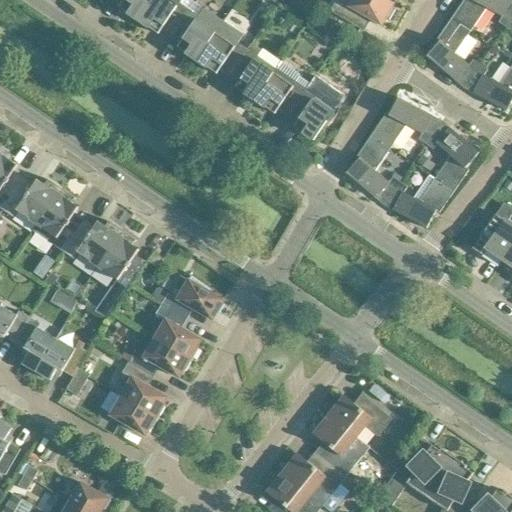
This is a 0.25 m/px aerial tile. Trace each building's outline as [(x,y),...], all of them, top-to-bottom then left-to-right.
[(139,21),(153,0),(115,0),(121,4),(119,8),(139,21)] [(170,38),(189,10),(180,3),(182,0),(153,0),(139,21),(158,35),(161,31),(170,38)] [(382,27),(395,4),(387,0),(337,0),(330,12),(364,32),(371,20),(382,27)] [(464,0),(452,18),(471,32),(486,9),(502,17),(499,23),(506,28),(511,19),(511,1),(511,0),(464,0)] [(197,61),(224,22),(204,8),(199,16),(189,10),(170,38),(180,44),(177,48),(197,61)] [(456,54),(471,32),(452,18),(437,40),(440,42),(427,57),(456,82),(457,80),(466,86),(480,65),(473,60),(469,66),(456,54)] [(229,78),(251,45),(247,50),(238,43),(244,35),(224,22),(197,61),(217,75),(219,71),(229,78)] [(255,101),(277,70),(281,63),(263,50),(261,52),(251,45),(229,78),(238,84),(235,88),(255,101)] [(287,117),(306,90),(311,82),(310,81),(308,84),(299,77),(300,76),(281,63),(277,70),(255,101),(275,115),(277,111),(287,117)] [(511,66),(500,84),(484,76),(488,70),(480,65),(466,86),(475,92),(474,94),(507,112),(511,103),(511,66)] [(311,82),(306,90),(287,117),(296,124),(294,128),(310,138),(314,141),(340,103),(311,82)] [(386,114),(372,136),(391,149),(406,126),(422,134),(419,140),(426,145),(440,124),(431,118),(432,116),(399,98),(390,116),(386,114)] [(449,130),(440,124),(426,145),(433,150),(437,145),(450,156),(435,179),(454,192),(469,171),(466,168),(479,153),(451,129),(449,130)] [(375,171),(391,149),(372,136),(357,157),(360,159),(347,174),(375,199),(377,197),(386,203),(400,182),(393,177),(389,183),(375,171)] [(24,178),(14,172),(18,166),(11,162),(13,158),(14,158),(15,157),(1,147),(0,148),(0,208),(2,210),(24,178)] [(61,189),(47,180),(46,181),(47,181),(45,185),(38,180),(34,185),(24,178),(2,210),(13,218),(17,212),(37,225),(61,189)] [(440,214),(454,192),(435,179),(420,202),(404,193),(407,187),(400,182),(386,203),(395,210),(394,211),(427,229),(436,212),(440,214)] [(85,220),(75,213),(78,208),(72,203),(74,200),(75,200),(76,199),(61,189),(37,225),(33,231),(63,252),(85,220)] [(500,266),(511,247),(511,225),(496,215),(473,249),(482,256),(483,254),(500,266)] [(122,231),(108,222),(107,223),(108,223),(105,227),(98,222),(95,227),(85,220),(63,252),(74,260),(78,253),(97,267),(122,231)] [(136,255),(139,250),(132,246),(135,242),(136,242),(136,241),(122,231),(97,267),(117,280),(113,287),(124,295),(147,263),(136,255)] [(511,247),(500,266),(511,273),(511,247)] [(164,259),(154,253),(148,262),(157,269),(164,259)] [(51,273),(45,282),(52,286),(57,278),(51,273)] [(162,305),(184,317),(190,307),(213,321),(217,313),(219,314),(225,305),(223,303),(224,301),(210,293),(211,291),(213,292),(213,291),(190,275),(189,276),(191,277),(177,299),(168,294),(162,305)] [(68,297),(61,308),(71,314),(78,302),(75,301),(68,297)] [(15,344),(30,318),(19,311),(16,316),(0,305),(0,341),(2,343),(5,338),(15,344)] [(184,317),(162,305),(156,315),(166,321),(155,339),(192,361),(199,349),(197,348),(201,340),(178,327),(184,317)] [(37,373),(56,339),(38,328),(41,324),(30,318),(15,344),(25,349),(22,354),(27,357),(22,364),(37,373)] [(88,352),(82,349),(85,344),(61,330),(56,339),(37,373),(51,381),(55,374),(60,377),(63,372),(73,378),(79,368),(88,352)] [(192,361),(155,339),(146,334),(140,344),(139,344),(133,354),(129,362),(150,375),(156,365),(179,378),(184,371),(186,372),(192,361)] [(150,375),(129,362),(118,380),(128,386),(122,397),(159,419),(165,407),(163,406),(168,398),(144,385),(150,375)] [(90,375),(79,368),(73,378),(66,390),(78,397),(88,379),(90,375)] [(344,396),(329,416),(357,438),(365,428),(378,438),(393,419),(369,400),(368,402),(369,401),(373,404),(366,414),(344,396)] [(122,397),(111,416),(146,436),(150,429),(152,430),(159,419),(122,397)] [(357,438),(329,416),(313,435),(335,452),(327,462),(353,483),(358,476),(352,471),(361,459),(349,449),(357,438)] [(12,429),(0,422),(0,472),(6,476),(21,450),(10,444),(13,439),(8,436),(12,429)] [(462,503),(470,484),(467,483),(474,474),(466,468),(467,466),(441,449),(440,451),(432,446),(426,455),(424,452),(409,467),(407,465),(390,490),(386,487),(376,502),(390,510),(407,484),(443,508),(440,511),(464,511),(468,507),(462,503)] [(353,483),(327,462),(319,472),(298,455),(282,474),(310,496),(311,496),(319,486),(331,496),(341,484),(348,489),(353,483)] [(24,476),(33,481),(39,471),(30,466),(24,476)] [(318,511),(323,506),(311,496),(310,496),(282,474),(267,493),(288,510),(286,511),(318,511)] [(33,481),(24,476),(18,486),(27,492),(33,481)] [(70,503),(85,511),(101,511),(103,510),(105,511),(111,501),(81,483),(70,503)] [(511,511),(511,497),(503,491),(502,493),(497,490),(491,499),(489,497),(475,511),(468,507),(464,511),(511,511)] [(24,511),(40,511),(49,501),(37,492),(22,511),(24,511)] [(15,511),(17,509),(8,503),(2,511),(15,511)] [(85,511),(70,503),(64,511),(85,511)]
